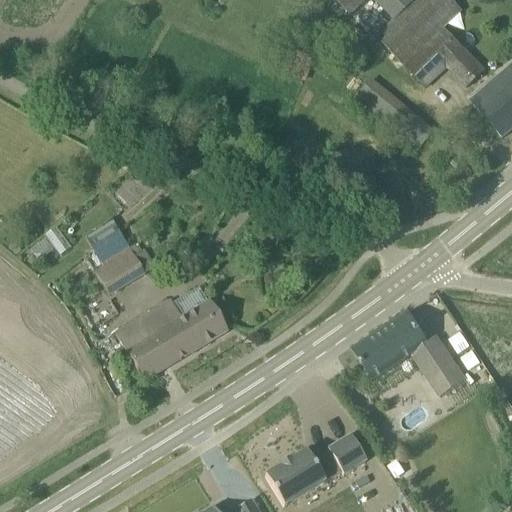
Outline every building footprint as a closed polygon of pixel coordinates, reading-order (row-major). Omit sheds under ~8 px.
[(467,91),(486,72),(452,37),(470,19),(451,0),(417,0),(416,2),(414,0),(334,0),(351,17),(368,0),(372,0),(393,21),(376,37),(426,88),(445,69),(467,91)] [(291,50),(281,71),(305,83),(316,61),(291,50)] [(511,65),(469,102),(502,141),(511,132),(511,65)] [(372,81),(355,103),(418,152),(435,131),(372,81)] [(91,249),(103,268),(94,274),(104,291),(108,297),(143,275),(130,253),(130,252),(123,242),(117,232),(91,249)] [(170,303),(114,336),(143,384),(227,334),(209,304),(180,321),(170,303)] [(411,355),(440,400),(464,383),(436,340),(428,345),(408,315),(380,334),(399,363),(411,355)] [(350,353),(370,383),(399,363),(380,334),(350,353)] [(469,349),(460,334),(448,342),(458,357),(469,349)] [(480,364),(473,352),(461,360),(469,373),(480,364)] [(289,462),(278,468),(264,479),(283,509),(340,474),(342,477),(365,464),(350,438),(327,452),(328,454),(312,464),(305,454),(290,463),(289,462)] [(404,475),(396,463),(388,469),(396,480),(404,475)] [(255,511),(250,503),(236,511),(213,511),(212,510),(209,511),(255,511)]
